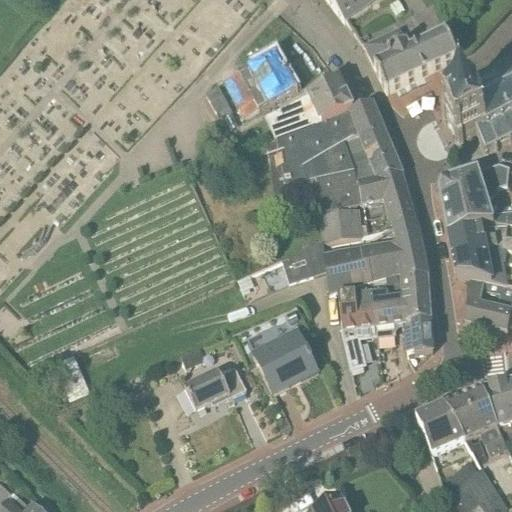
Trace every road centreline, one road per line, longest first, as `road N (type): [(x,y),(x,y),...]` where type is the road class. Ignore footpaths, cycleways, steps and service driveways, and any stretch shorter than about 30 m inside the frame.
road 1 (residential): [(455,372),(427,221),(387,110),(301,0)]
road 2 (tertiary): [(397,401),(183,511)]
road 3 (residential): [(444,511),(397,401)]
